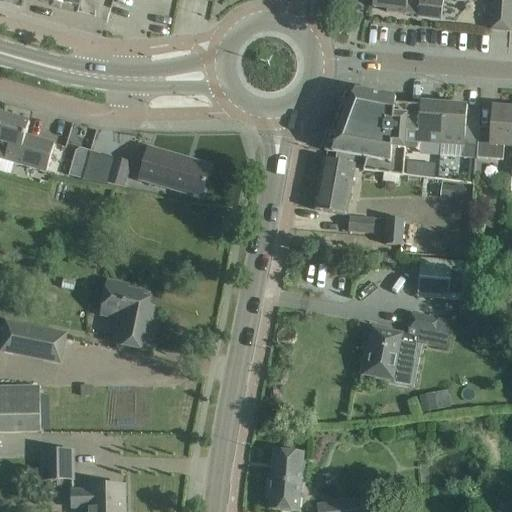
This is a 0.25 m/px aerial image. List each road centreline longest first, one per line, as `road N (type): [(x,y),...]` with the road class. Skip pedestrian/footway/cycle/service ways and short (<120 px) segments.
road 1 (tertiary): [(218,511),(274,162),(272,110)]
road 2 (residential): [(511,72),(314,58)]
road 3 (residential): [(0,84),(125,114),(149,82)]
